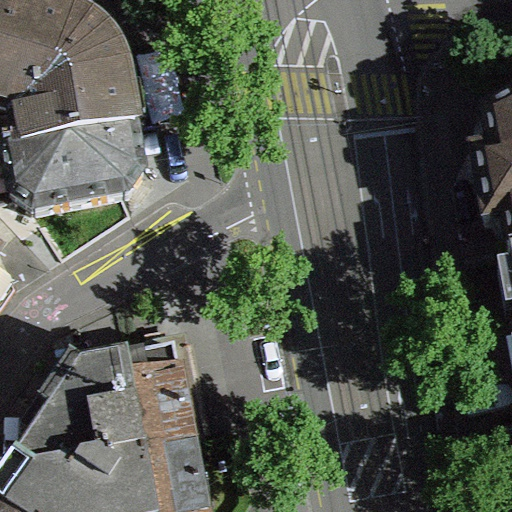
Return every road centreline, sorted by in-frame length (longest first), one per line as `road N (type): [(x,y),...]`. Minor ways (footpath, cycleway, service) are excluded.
road 1 (primary): [(437,511),(350,0)]
road 2 (residential): [(263,203),(40,307),(0,368)]
road 3 (primary): [(263,203),(328,511)]
road 4 (primary): [(219,0),(263,203)]
